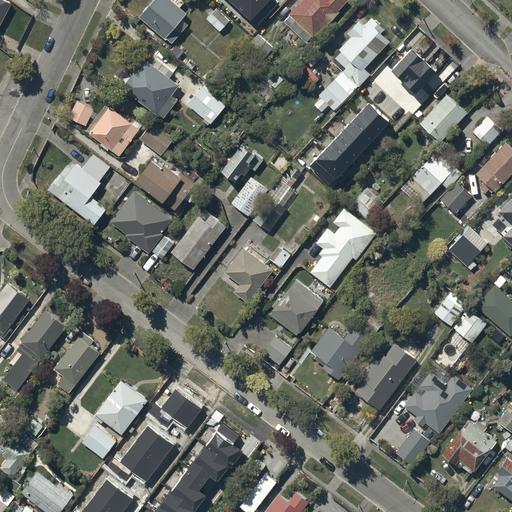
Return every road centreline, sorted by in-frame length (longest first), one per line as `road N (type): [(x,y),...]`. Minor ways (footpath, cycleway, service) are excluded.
road 1 (residential): [(0,208),(402,511)]
road 2 (residential): [(82,0),(0,174)]
